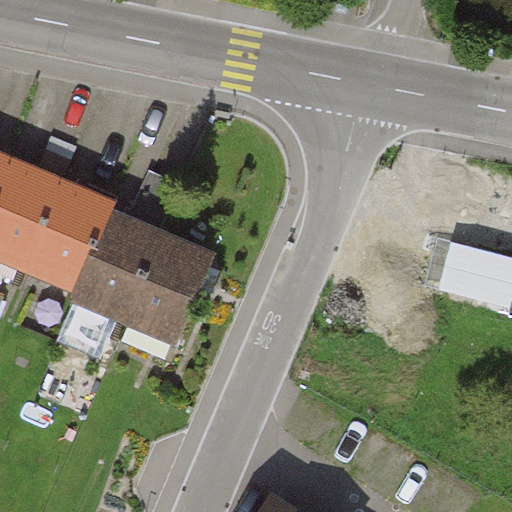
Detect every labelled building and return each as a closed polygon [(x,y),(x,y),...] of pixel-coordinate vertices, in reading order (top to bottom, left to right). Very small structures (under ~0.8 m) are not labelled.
[(0,193),(13,165),(0,159),(0,193)] [(0,274),(22,284),(64,187),(13,165),(0,193),(0,274)] [(128,227),(110,220),(72,306),(65,324),(118,347),(164,243),(187,189),(151,173),(128,227)] [(110,220),(115,209),(64,187),(22,284),(72,306),(110,220)] [(211,263),(164,243),(118,347),(165,368),(211,263)]
